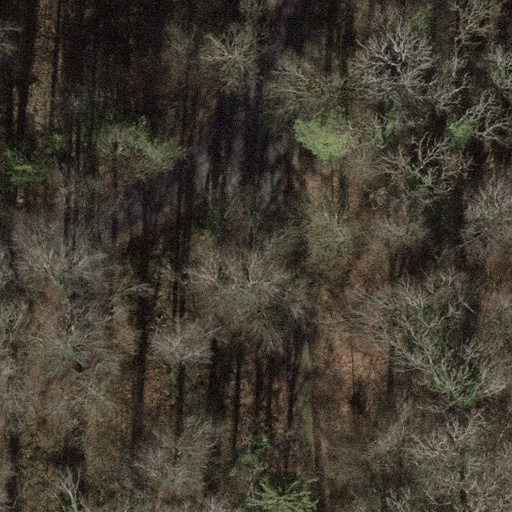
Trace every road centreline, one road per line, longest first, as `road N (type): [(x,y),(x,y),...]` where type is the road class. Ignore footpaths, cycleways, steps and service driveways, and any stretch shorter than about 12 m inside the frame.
road 1 (track): [(0,271),(56,255),(194,177),(252,123),(293,0)]
road 2 (track): [(312,511),(309,359),(252,123)]
